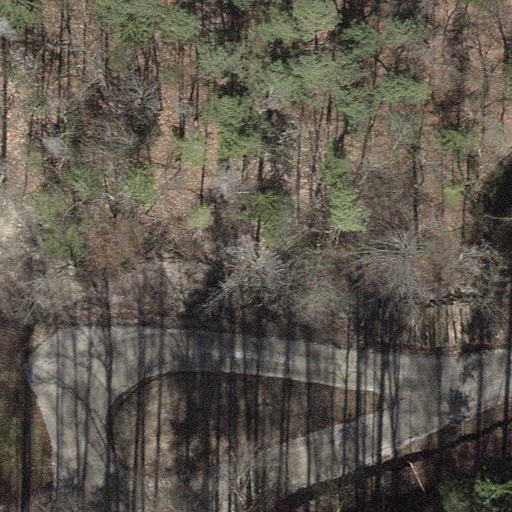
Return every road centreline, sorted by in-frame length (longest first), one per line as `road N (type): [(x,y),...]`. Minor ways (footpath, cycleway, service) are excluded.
road 1 (track): [(125,511),(511,379)]
road 2 (track): [(97,511),(0,269)]
